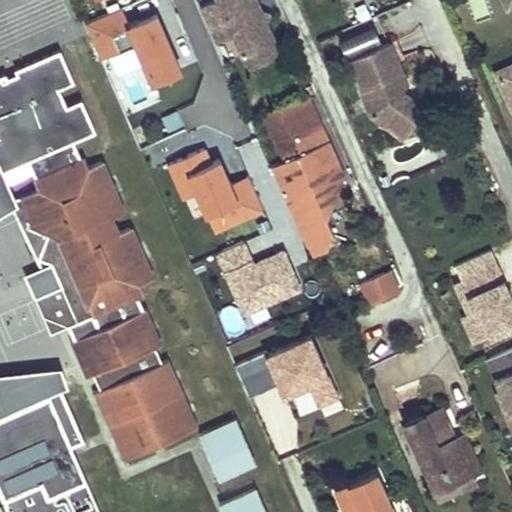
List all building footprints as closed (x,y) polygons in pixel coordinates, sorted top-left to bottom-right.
[(256,0),(210,0),(199,5),(215,42),(234,34),(243,54),(274,41),(256,0)] [(341,8),(337,0),(311,0),(325,31),(344,22),(338,9),(341,8)] [(487,0),(468,0),(475,16),(491,10),(487,0)] [(378,22),(339,41),(346,56),(386,38),(378,22)] [(394,39),(355,56),(368,86),(366,87),(376,111),(408,135),(423,115),(412,107),(419,97),(405,87),(402,79),(410,75),(394,39)] [(274,41),(243,54),(248,66),(279,52),(274,41)] [(128,47),(106,57),(109,63),(114,61),(158,163),(180,154),(155,98),(151,99),(128,47)] [(73,81),(58,49),(14,69),(16,74),(7,78),(5,74),(0,75),(0,173),(29,161),(34,172),(37,179),(34,181),(37,189),(14,199),(9,202),(10,204),(40,269),(51,264),(62,287),(37,298),(53,332),(69,325),(91,374),(94,372),(101,387),(97,389),(129,458),(195,427),(165,360),(163,361),(156,346),(159,345),(136,294),(143,291),(139,282),(155,275),(132,226),(121,231),(113,215),(127,209),(104,158),(90,165),(86,157),(82,159),(74,140),(96,130),(81,98),(66,105),(58,88),(73,81)] [(100,58),(89,63),(122,139),(133,135),(100,58)] [(511,64),(496,71),(509,101),(511,99),(511,64)] [(402,79),(405,87),(411,78),(410,75),(402,79)] [(419,97),(412,107),(423,115),(436,97),(425,89),(419,97)] [(309,92),(305,94),(318,125),(323,123),(309,92)] [(330,223),(347,179),(323,123),(318,125),(305,94),(263,111),(284,160),(271,165),(308,249),(310,249),(315,247),(329,253),(337,238),(330,223)] [(182,160),(157,171),(163,185),(188,174),(182,160)] [(0,419),(45,400),(42,392),(59,384),(64,395),(71,391),(63,373),(0,376),(0,210),(10,204),(9,202),(14,199),(7,184),(34,172),(29,161),(0,173),(0,419)] [(240,315),(301,288),(283,246),(253,259),(243,239),(213,252),(240,315)] [(329,253),(315,247),(310,249),(315,259),(329,253)] [(511,323),(511,291),(493,247),(457,263),(464,279),(477,308),(483,306),(494,332),(511,323)] [(51,264),(40,269),(25,276),(35,299),(37,298),(62,287),(51,264)] [(374,298),(403,285),(394,264),(365,277),(374,298)] [(483,306),(477,308),(464,279),(458,281),(470,310),(464,313),(476,340),(494,332),(483,306)] [(243,331),(239,305),(220,308),(224,334),(243,331)] [(297,413),(338,397),(311,331),(261,351),(280,397),(289,393),(297,413)] [(511,345),(490,355),(504,387),(511,406),(511,345)] [(255,354),(236,364),(251,394),(270,384),(255,354)] [(85,443),(64,395),(59,384),(42,392),(45,400),(0,419),(0,490),(9,511),(100,511),(72,448),(85,443)] [(511,417),(511,406),(504,387),(500,389),(511,417)] [(436,409),(406,423),(434,488),(472,471),(457,436),(448,437),(436,409)] [(235,416),(199,432),(219,477),(255,462),(235,416)] [(466,431),(457,436),(472,471),(482,467),(466,431)] [(399,511),(381,470),(341,488),(350,509),(365,502),(369,511),(399,511)] [(472,471),(434,488),(438,498),(477,481),(472,471)] [(265,511),(254,486),(219,502),(223,511),(265,511)] [(369,511),(365,502),(350,509),(351,511),(369,511)]
